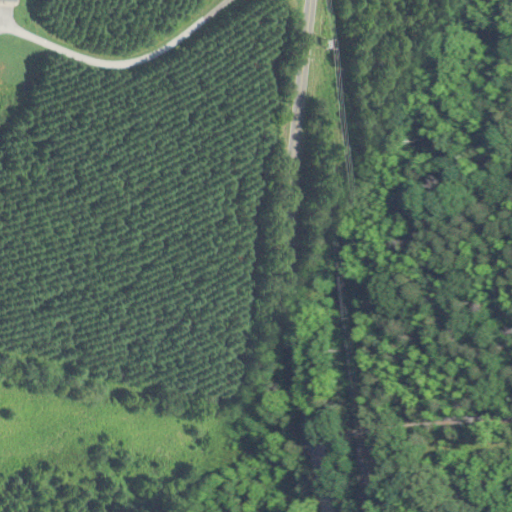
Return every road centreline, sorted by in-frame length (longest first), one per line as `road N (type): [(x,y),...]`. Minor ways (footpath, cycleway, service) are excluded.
road 1 (residential): [(331,511),(294,232),(318,0)]
road 2 (residential): [(321,437),(431,422),(511,434)]
